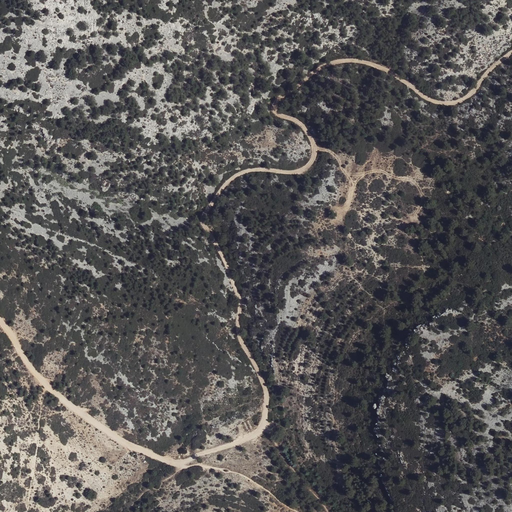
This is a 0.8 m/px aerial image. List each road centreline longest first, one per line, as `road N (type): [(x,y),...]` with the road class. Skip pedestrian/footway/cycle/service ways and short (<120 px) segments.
road 1 (track): [(263,425),(267,394),(240,340),(239,298),(202,220),(237,175),(293,172),(312,160),(307,131),(275,112),(276,100),(318,68),(357,60),(453,103),(511,52)]
road 2 (track): [(180,464),(123,441),(72,407),(34,372),(0,321)]
